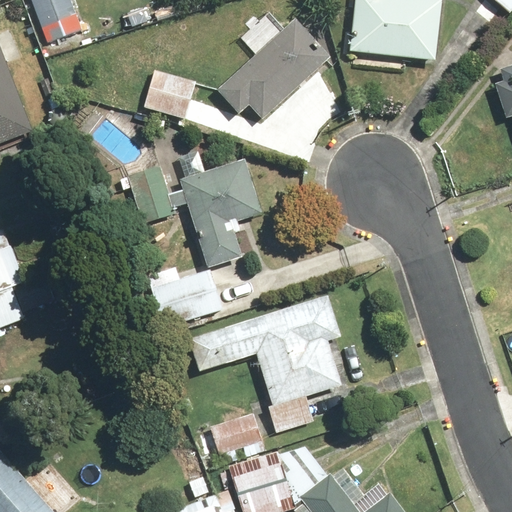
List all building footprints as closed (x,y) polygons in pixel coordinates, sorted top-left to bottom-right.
[(74,0),(31,0),(46,39),(84,24),(74,0)] [(450,1),(440,0),(363,0),(358,51),(445,60),(450,1)] [(511,0),(499,0),(511,10),(511,0)] [(270,121),(338,57),(303,20),(224,94),(245,117),(256,106),(270,121)] [(0,146),(38,132),(0,34),(0,146)] [(511,69),(506,71),(510,82),(502,85),(511,116),(511,69)] [(204,86),(159,72),(148,110),(193,123),(204,86)] [(254,161),(187,182),(190,191),(175,196),(166,167),(133,178),(149,226),(181,216),(179,211),(195,206),(215,269),(251,258),(243,234),(248,232),(245,223),(271,215),(254,161)] [(13,231),(0,235),(0,295),(32,284),(13,231)] [(264,356),(287,432),(320,423),(313,398),(349,387),(336,343),(348,339),(336,297),(193,339),(203,374),(264,356)] [(262,415),(195,434),(205,469),(272,450),(262,415)] [(60,511),(4,449),(0,452),(0,511),(60,511)] [(372,511),(366,511),(338,474),(306,498),(316,511),(407,511),(395,495),(372,511)] [(199,504),(218,497),(211,476),(192,483),(199,504)] [(174,511),(233,511),(227,494),(218,497),(199,504),(174,511)]
